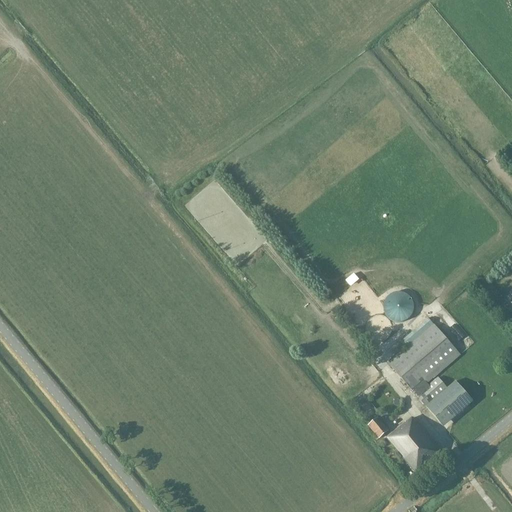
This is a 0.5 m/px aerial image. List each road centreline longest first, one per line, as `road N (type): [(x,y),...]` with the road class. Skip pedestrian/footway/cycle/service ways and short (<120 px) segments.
road 1 (track): [(0,28),(406,505)]
road 2 (tertiary): [(0,327),(152,511)]
road 3 (tertiary): [(396,511),(511,416)]
